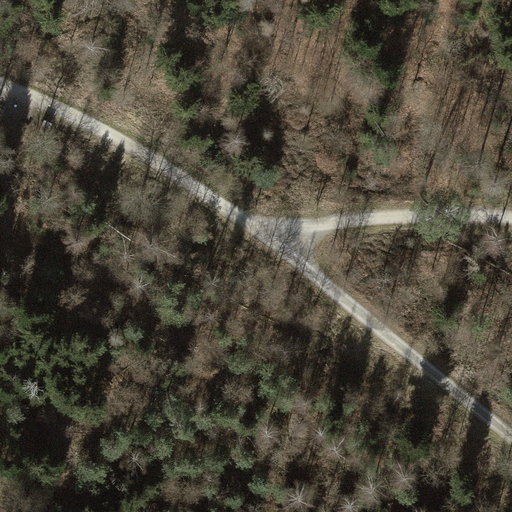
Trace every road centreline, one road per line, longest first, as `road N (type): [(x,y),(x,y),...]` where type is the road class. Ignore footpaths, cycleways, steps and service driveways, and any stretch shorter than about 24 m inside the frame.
road 1 (track): [(511,218),(455,213),(272,228),(79,117),(0,87)]
road 2 (track): [(272,228),(511,441)]
